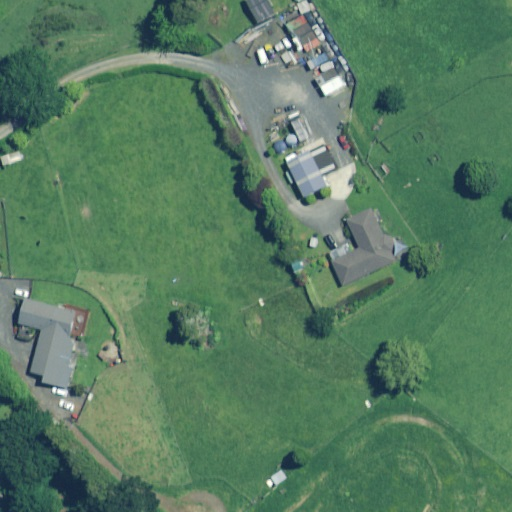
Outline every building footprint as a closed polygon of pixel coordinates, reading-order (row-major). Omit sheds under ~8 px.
[(342,81),(337,71),(317,83),(322,92),(342,81)] [(283,101),(274,105),(283,124),(293,119),(283,101)] [(301,143),(294,131),(275,142),(282,154),(301,143)] [(330,186),(314,153),(299,160),(296,153),(287,157),(299,182),(290,186),(297,201),(330,186)] [(379,207),(373,209),(349,220),(361,248),(333,261),(344,285),(397,261),(393,251),(398,249),(392,235),(386,238),(379,222),(384,220),(379,207)] [(79,336),(86,338),(91,315),(25,299),(19,325),(45,331),(34,373),(46,376),(44,383),(69,389),(76,360),(78,353),(75,353),(79,336)] [(320,457),(307,458),(308,470),(320,470),(320,457)]
